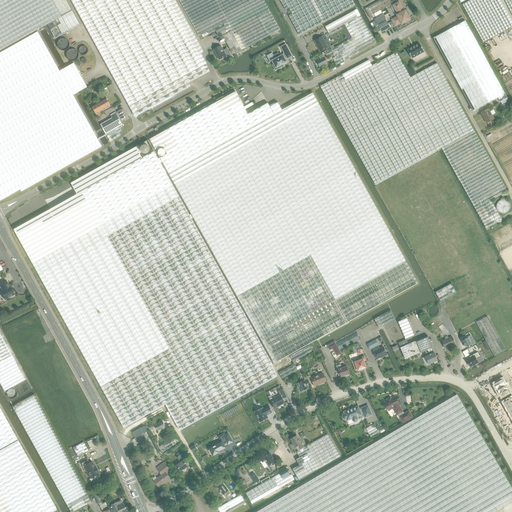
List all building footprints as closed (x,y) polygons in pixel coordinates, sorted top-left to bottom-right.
[(72,10),(66,0),(0,0),(0,50),(37,30),(47,24),(72,10)] [(70,0),(77,13),(90,35),(95,44),(116,82),(132,112),(135,116),(151,108),(191,86),(189,83),(210,71),(206,64),(207,64),(201,53),(203,52),(185,20),(174,0),(70,0)] [(179,0),(187,14),(201,40),(216,32),(228,25),(241,50),(242,51),(280,31),(265,2),(263,0),(179,0)] [(354,5),(351,0),(279,0),(286,11),(287,11),(288,14),(291,12),(292,14),(289,16),(299,35),(354,5)] [(379,0),(364,8),(370,18),(372,16),(368,9),(380,3),(379,0)] [(471,0),(462,5),(483,43),(511,26),(511,21),(500,0),(471,0)] [(511,0),(503,0),(511,15),(511,0)] [(398,17),(392,20),(393,21),(394,23),(395,25),(401,22),(402,23),(410,19),(405,11),(404,12),(401,6),(399,3),(394,6),(395,9),(399,15),(397,15),(398,17)] [(72,10),(47,24),(55,38),(80,24),(72,10)] [(354,11),(325,27),(326,27),(329,33),(341,26),(345,24),(358,17),(360,16),(357,10),(354,11)] [(329,51),(325,53),(327,56),(333,53),(337,61),(334,63),(336,65),(336,66),(340,64),(349,58),(356,55),(376,44),(360,16),(358,17),(345,24),(352,39),(349,40),(335,48),(329,51)] [(381,31),(381,32),(391,27),(387,20),(377,25),(378,25),(381,31)] [(375,21),(372,23),(378,32),(381,31),(378,25),(377,25),(375,21)] [(451,29),(434,38),(473,111),(498,98),(505,94),(479,47),(468,25),(465,21),(451,29)] [(216,32),(219,38),(223,36),(233,55),(241,50),(228,25),(216,32)] [(73,95),(60,71),(38,32),(0,53),(0,200),(20,190),(21,191),(102,146),(73,95)] [(324,36),(314,41),(320,52),(327,48),(330,47),(324,36)] [(68,44),(68,43),(68,42),(67,41),(66,40),(65,39),(64,39),(62,38),(61,38),(60,38),(59,39),(58,40),(57,41),(56,42),(56,43),(56,44),(56,46),(57,48),(58,49),(59,49),(61,50),(62,50),(64,50),(65,49),(66,49),(67,47),(68,46),(68,45),(68,44)] [(419,44),(406,50),(411,59),(423,53),(419,44)] [(272,53),(267,56),(270,62),(272,61),(274,65),(273,65),(276,70),(280,67),(280,66),(287,62),(284,57),(286,56),(287,58),(292,56),(286,45),(281,47),(284,52),(283,55),(280,57),(278,54),(274,56),(272,53)] [(231,56),(229,53),(227,49),(223,51),(221,46),(213,50),(219,60),(226,56),(227,58),(231,56)] [(425,158),(437,152),(437,151),(442,149),(486,229),(491,226),(496,223),(501,220),(491,201),(507,192),(436,63),(410,77),(406,69),(397,52),(376,64),(425,158)] [(320,60),(317,62),(320,68),(327,64),(322,54),(318,57),(320,60)] [(376,186),(425,158),(376,64),(372,66),(368,60),(320,86),(353,144),(376,186)] [(73,95),(87,88),(74,64),(60,71),(73,95)] [(116,91),(113,86),(107,89),(111,94),(116,91)] [(236,92),(189,117),(150,139),(156,151),(163,147),(167,154),(160,158),(175,184),(214,162),(319,104),(313,93),(282,110),(278,102),(270,107),(268,103),(248,114),(236,92)] [(505,94),(498,98),(500,102),(501,102),(507,99),(507,98),(505,94)] [(111,107),(106,98),(98,102),(103,111),(111,107)] [(91,106),(97,116),(98,116),(100,115),(101,113),(100,112),(103,111),(98,102),(91,106)] [(511,108),(511,107),(511,106),(510,104),(509,104),(508,103),(507,103),(505,104),(504,105),(503,106),(502,108),(503,109),(503,110),(504,111),(505,112),(507,112),(508,112),(510,111),(511,111),(511,110),(511,108)] [(214,162),(175,184),(274,363),(288,356),(419,283),(319,104),(214,162)] [(489,108),(480,113),(481,113),(486,123),(494,119),(492,115),(490,111),(489,108)] [(122,125),(115,112),(110,115),(112,118),(100,125),(106,134),(110,142),(120,136),(119,133),(121,132),(119,127),(122,125)] [(53,208),(14,229),(124,427),(161,407),(166,404),(180,430),(240,397),(248,393),(277,377),(277,376),(271,366),(271,365),(273,364),(253,329),(193,221),(191,217),(161,163),(158,159),(148,140),(145,142),(71,183),(77,194),(53,208)] [(1,292),(1,293),(1,294),(2,296),(3,296),(5,299),(10,297),(11,297),(12,296),(13,295),(14,294),(10,287),(9,287),(5,280),(0,283),(0,285),(3,291),(1,292)] [(440,302),(456,293),(451,284),(435,292),(440,302)] [(390,311),(374,319),(379,328),(395,319),(390,311)] [(495,355),(501,352),(505,350),(487,316),(477,322),(486,340),(491,349),(495,355)] [(407,318),(398,322),(405,339),(414,335),(407,318)] [(356,332),(336,343),(339,350),(358,340),(359,339),(356,333),(356,332)] [(0,383),(4,391),(25,379),(0,335),(0,383)] [(426,365),(434,362),(434,364),(437,362),(437,361),(434,353),(434,352),(427,336),(408,344),(406,339),(398,343),(400,348),(405,359),(425,351),(427,356),(425,356),(425,357),(422,358),(426,365)] [(445,340),(442,341),(445,348),(454,344),(451,337),(449,338),(448,337),(447,336),(445,337),(445,338),(445,340)] [(472,339),(470,336),(462,341),(466,347),(471,344),(472,345),(475,344),(472,339)] [(486,340),(483,342),(487,351),(491,349),(486,340)] [(383,347),(379,349),(375,341),(367,345),(370,350),(372,349),(374,352),(373,352),(377,359),(387,354),(383,347)] [(335,342),(328,346),(330,350),(333,348),(335,351),(338,355),(341,354),(335,342)] [(309,345),(290,356),(293,362),(312,351),(309,345)] [(470,358),(466,360),(468,364),(468,365),(469,367),(470,367),(478,363),(479,363),(484,360),(481,355),(479,356),(477,352),(469,357),(470,358)] [(364,361),(366,360),(364,356),(357,359),(357,361),(353,363),(356,370),(358,370),(358,371),(360,371),(362,370),(362,369),(366,367),(364,361)] [(282,379),(297,370),(302,368),(300,365),(296,367),(294,364),(279,373),(282,379)] [(341,377),(349,374),(347,366),(342,368),(340,364),(337,366),(341,377)] [(314,386),(326,382),(322,373),(311,377),(310,375),(307,376),(308,379),(309,383),(312,382),(314,386)] [(307,389),(306,384),(309,383),(308,379),(304,381),(304,380),(301,381),(300,378),(297,380),(298,382),(296,383),(298,388),(299,388),(301,392),(303,392),(304,391),(304,390),(307,389)] [(502,379),(494,383),(496,386),(495,386),(497,390),(506,385),(502,379)] [(506,385),(497,390),(499,394),(500,394),(502,396),(509,392),(506,385)] [(268,396),(274,408),(285,403),(283,399),(288,397),(283,389),(278,391),(280,395),(272,399),(270,395),(270,396),(269,396),(268,396)] [(34,394),(12,407),(70,511),(73,511),(90,502),(34,394)] [(499,511),(498,510),(511,501),(511,488),(457,394),(256,511),(499,511)] [(388,401),(384,403),(385,404),(385,405),(386,407),(387,407),(389,410),(388,408),(391,406),(392,409),(393,408),(396,413),(397,412),(399,416),(403,422),(412,417),(409,411),(404,414),(404,413),(399,405),(399,404),(395,397),(393,398),(394,399),(392,400),(390,397),(387,399),(388,401)] [(511,397),(503,402),(506,406),(511,402),(511,397)] [(358,405),(343,411),(344,413),(343,413),(342,414),(341,416),(342,417),(342,418),(343,419),(345,419),(346,419),(347,421),(351,418),(352,420),(353,421),(354,421),(355,421),(356,421),(357,420),(358,419),(358,418),(357,416),(362,414),(361,413),(362,413),(364,418),(372,415),(368,404),(360,407),(361,408),(360,409),(358,405)] [(263,408),(255,412),(260,422),(268,418),(266,415),(268,414),(272,412),(270,406),(263,409),(263,408)] [(0,479),(30,463),(1,411),(0,408),(0,479)] [(165,425),(163,421),(154,425),(153,424),(149,426),(150,429),(155,427),(157,430),(162,427),(162,428),(165,427),(164,426),(165,425)] [(141,428),(132,432),(135,438),(144,433),(141,428)] [(210,449),(209,450),(211,454),(212,453),(213,455),(218,453),(218,452),(219,452),(218,451),(225,447),(224,445),(227,443),(228,444),(232,442),(228,434),(225,435),(224,434),(219,436),(221,440),(213,444),(215,446),(210,449)] [(299,480),(341,456),(328,434),(297,452),(300,457),(296,459),(299,465),(293,469),(299,480)] [(303,447),(297,435),(290,439),(295,448),(297,447),(299,449),(303,447)] [(88,450),(83,442),(73,448),(77,456),(88,450)] [(165,443),(160,446),(163,452),(168,449),(165,443)] [(188,466),(183,460),(186,458),(183,454),(182,455),(180,452),(177,454),(179,457),(178,458),(181,462),(176,465),(181,471),(188,466)] [(263,458),(259,460),(265,468),(269,465),(269,466),(271,464),(272,465),(273,465),(276,463),(269,453),(263,457),(263,458)] [(99,473),(95,466),(94,466),(92,462),(89,463),(87,460),(81,463),(83,467),(84,466),(91,478),(99,474),(98,474),(99,473)] [(162,485),(168,480),(170,478),(166,473),(170,470),(164,462),(157,468),(162,474),(156,479),(155,477),(152,479),(158,487),(161,485),(162,485)] [(30,463),(0,479),(0,491),(11,511),(51,511),(56,509),(30,463)] [(273,473),(275,476),(280,474),(283,479),(290,475),(285,467),(273,473)] [(275,476),(268,480),(246,493),(252,504),(294,480),(291,474),(290,475),(283,479),(280,474),(275,476)] [(220,487),(218,488),(221,491),(220,492),(221,492),(220,493),(222,494),(223,495),(229,502),(231,501),(232,500),(228,495),(230,494),(231,493),(223,483),(223,484),(222,483),(220,485),(220,486),(220,487)] [(11,511),(0,491),(0,511),(11,511)] [(228,502),(218,508),(220,511),(230,511),(245,503),(241,495),(232,500),(231,501),(229,502),(228,502)] [(120,501),(111,506),(113,511),(125,511),(126,511),(120,501)]
